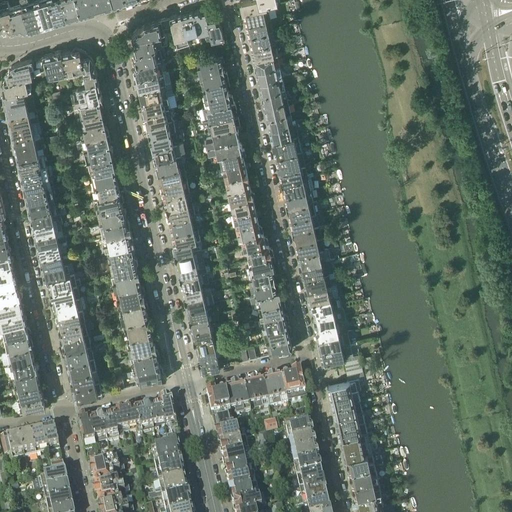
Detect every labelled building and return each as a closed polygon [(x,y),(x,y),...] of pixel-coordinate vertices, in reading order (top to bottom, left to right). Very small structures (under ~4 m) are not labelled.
[(0,19),(3,28),(3,30),(7,28),(10,30),(10,31),(11,30),(16,29),(10,7),(8,0),(5,1),(4,0),(2,1),(1,2),(0,2),(0,19)] [(20,0),(21,3),(29,28),(29,30),(30,29),(30,30),(35,28),(34,28),(42,26),(34,0),(29,2),(28,0),(20,0)] [(34,0),(42,26),(43,25),(43,26),(47,25),(47,24),(55,22),(47,0),(34,0)] [(47,0),(55,22),(68,18),(62,0),(47,0)] [(62,0),(68,18),(81,14),(76,0),(62,0)] [(76,0),(81,14),(98,9),(94,0),(76,0)] [(94,0),(98,9),(114,4),(112,0),(94,0)] [(244,0),(240,1),(242,11),(266,6),(265,0),(260,1),(259,0),(244,0)] [(21,3),(10,7),(16,29),(20,27),(23,29),(23,30),(24,30),(24,29),(29,28),(21,3)] [(271,16),(279,14),(277,4),(269,5),(271,16)] [(243,11),(245,23),(269,18),(266,6),(242,11),(243,11)] [(193,9),(182,13),(188,38),(199,35),(193,11),(193,9)] [(199,9),(193,11),(199,35),(204,34),(206,40),(212,38),(206,15),(205,10),(201,11),(201,10),(199,9)] [(182,13),(170,16),(173,29),(177,47),(189,44),(188,38),(182,13)] [(212,13),(206,15),(212,38),(213,43),(225,40),(221,26),(219,21),(219,20),(215,16),(215,15),(214,15),(212,14),(212,13)] [(132,34),(134,40),(159,34),(165,33),(164,31),(173,29),(170,16),(144,24),(141,27),(137,28),(136,29),(133,33),(133,32),(132,33),(132,34)] [(245,23),(248,35),(272,30),(269,18),(245,23)] [(275,41),(272,30),(248,35),(251,47),(275,41)] [(132,46),(134,53),(162,47),(162,46),(159,34),(134,40),(134,44),(132,46)] [(251,47),(253,59),(276,54),(277,54),(275,41),(251,47)] [(62,53),(65,72),(67,79),(79,76),(78,73),(84,72),(83,69),(78,49),(76,48),(76,47),(75,48),(73,50),(72,50),(62,53)] [(133,59),(134,65),(161,59),(165,58),(162,47),(134,53),(135,57),(133,59)] [(79,49),(78,49),(83,69),(84,72),(85,78),(86,83),(98,80),(97,75),(95,68),(94,63),(90,56),(86,52),(79,49)] [(43,55),(47,71),(49,82),(61,79),(60,73),(65,72),(62,53),(61,50),(54,51),(54,52),(43,55)] [(253,59),(256,70),(279,65),(276,54),(253,59)] [(6,73),(8,80),(32,74),(30,66),(33,65),(35,74),(47,71),(43,55),(32,58),(18,62),(16,63),(15,63),(13,64),(12,66),(12,65),(11,66),(12,69),(9,70),(9,69),(9,70),(7,73),(6,73)] [(196,60),(199,72),(223,67),(222,64),(222,63),(224,62),(223,55),(196,60)] [(133,71),(134,77),(163,71),(161,59),(134,65),(135,69),(133,71)] [(256,70),(259,82),(281,77),(279,65),(256,70)] [(202,84),(202,85),(228,79),(227,72),(226,72),(224,71),(223,67),(199,72),(200,78),(202,84)] [(138,82),(139,89),(165,83),(168,82),(171,82),(169,70),(163,71),(134,77),(136,82),(138,82)] [(6,88),(7,93),(29,88),(35,87),(34,82),(27,84),(26,76),(32,75),(32,74),(8,80),(4,81),(4,82),(3,83),(3,84),(4,87),(3,87),(4,87),(6,88)] [(259,82),(261,94),(284,89),(281,77),(259,82)] [(203,90),(205,96),(228,91),(227,87),(228,87),(229,85),(230,85),(228,79),(202,85),(203,90)] [(100,90),(98,80),(86,83),(87,85),(83,86),(72,89),(75,105),(99,99),(102,98),(100,90)] [(140,101),(142,101),(168,95),(175,93),(173,93),(171,82),(168,82),(165,83),(139,89),(140,93),(138,93),(140,101)] [(3,93),(5,105),(10,104),(10,103),(18,101),(18,103),(27,101),(26,100),(34,98),(33,93),(30,94),(29,88),(7,93),(3,93)] [(261,94),(264,105),(287,100),(284,89),(261,94)] [(210,101),(211,106),(234,102),(232,95),(230,94),(229,94),(228,91),(205,96),(206,102),(210,101)] [(168,95),(142,101),(143,105),(141,107),(142,111),(143,111),(144,112),(170,106),(177,105),(175,93),(168,95)] [(8,116),(34,110),(36,109),(34,98),(26,100),(27,101),(18,103),(18,101),(10,103),(10,104),(5,105),(6,108),(8,115),(8,116)] [(100,103),(99,99),(75,105),(73,105),(75,117),(102,111),(103,109),(102,104),(100,103)] [(264,105),(267,117),(289,112),(287,100),(264,105)] [(202,121),(233,114),(233,111),(236,110),(235,102),(234,102),(211,106),(207,107),(207,108),(202,109),(205,120),(202,121)] [(145,123),(147,124),(173,118),(171,112),(172,112),(170,107),(170,106),(144,112),(145,112),(146,116),(144,119),(145,123)] [(10,123),(10,127),(15,126),(15,125),(23,123),(23,126),(32,124),(31,123),(40,121),(39,120),(37,115),(35,116),(34,110),(8,116),(10,123)] [(103,115),(102,111),(75,117),(77,122),(78,128),(78,129),(104,122),(106,120),(105,116),(103,115)] [(267,117),(269,128),(292,123),(289,112),(267,117)] [(213,131),(236,126),(240,125),(240,124),(238,117),(234,118),(233,114),(202,121),(203,126),(211,124),(213,131)] [(148,135),(149,135),(176,129),(182,128),(181,121),(178,121),(177,117),(173,118),(147,124),(148,124),(149,128),(147,130),(148,135)] [(13,137),(13,138),(39,132),(39,131),(42,131),(40,125),(40,121),(31,123),(32,124),(23,126),(23,123),(15,125),(15,126),(10,127),(11,130),(13,137)] [(105,126),(104,122),(78,129),(79,134),(80,134),(81,140),(109,134),(107,127),(105,126)] [(269,128),(272,140),(294,135),(292,123),(269,128)] [(206,138),(207,144),(239,137),(238,132),(238,131),(238,128),(236,127),(236,126),(213,131),(214,136),(206,138)] [(151,146),(153,147),(178,141),(177,136),(177,135),(176,129),(149,135),(150,136),(151,140),(149,142),(150,146),(151,146)] [(13,138),(15,149),(20,148),(20,147),(28,145),(29,147),(37,145),(36,144),(44,143),(43,137),(40,137),(39,132),(13,138)] [(110,140),(109,134),(81,140),(83,146),(82,146),(83,151),(110,145),(109,142),(110,140)] [(273,147),(275,156),(301,150),(298,137),(295,137),(294,135),(272,140),(272,141),(272,143),(273,147)] [(218,154),(220,154),(241,149),(241,147),(242,147),(241,143),(240,142),(239,137),(207,144),(209,151),(216,149),(218,154)] [(153,158),(156,159),(181,153),(179,141),(178,141),(153,147),(154,151),(152,153),(153,158)] [(15,149),(18,160),(43,154),(44,154),(43,148),(45,147),(44,143),(36,144),(37,145),(29,147),(28,145),(20,147),(20,148),(15,149)] [(110,145),(83,151),(86,164),(87,163),(113,157),(112,157),(112,153),(113,151),(112,147),(110,145)] [(220,154),(223,166),(244,161),(243,157),(244,157),(245,155),(246,155),(244,149),(245,148),(244,148),(241,149),(220,154)] [(279,169),(279,171),(305,165),(301,150),(275,156),(277,164),(278,169),(279,169)] [(155,165),(156,172),(184,166),(181,153),(156,159),(157,163),(155,165)] [(18,160),(20,171),(46,165),(43,154),(18,160)] [(115,158),(113,157),(87,163),(90,175),(115,169),(114,165),(116,163),(115,158)] [(223,166),(225,177),(247,172),(244,161),(223,166)] [(20,171),(23,181),(29,180),(29,179),(37,177),(37,179),(46,177),(45,176),(48,175),(53,174),(50,164),(46,165),(20,171)] [(279,171),(282,183),(307,177),(305,165),(279,171)] [(161,179),(162,183),(187,178),(184,166),(156,172),(158,178),(160,179),(161,179)] [(117,177),(115,169),(90,175),(93,186),(118,181),(117,177)] [(225,177),(228,189),(250,184),(247,172),(225,177)] [(23,181),(25,192),(51,186),(48,175),(45,176),(46,177),(37,179),(37,177),(29,179),(29,180),(23,181)] [(282,183),(284,194),(310,189),(313,188),(310,176),(307,177),(282,183)] [(164,195),(164,196),(190,190),(187,178),(162,183),(161,183),(161,184),(160,186),(161,190),(163,191),(163,192),(164,192),(164,195)] [(118,184),(118,181),(93,186),(94,192),(92,192),(94,199),(121,192),(122,190),(123,190),(122,186),(121,186),(119,185),(119,184),(118,184)] [(228,189),(231,202),(253,197),(252,196),(254,192),(251,190),(250,184),(228,189)] [(25,192),(28,202),(35,200),(35,199),(42,198),(42,200),(51,198),(51,197),(53,197),(51,186),(25,192)] [(284,194),(287,206),(313,201),(310,189),(284,194)] [(166,203),(167,208),(192,202),(190,190),(164,196),(162,198),(163,202),(164,202),(166,203),(166,204),(166,203)] [(122,192),(121,192),(94,199),(97,211),(123,205),(122,201),(123,199),(122,192)] [(28,202),(30,213),(51,208),(56,207),(53,197),(51,197),(51,198),(42,200),(42,198),(35,199),(35,200),(28,202)] [(231,202),(233,214),(255,209),(253,197),(231,202)] [(287,206),(290,218),(315,212),(313,201),(287,206)] [(167,219),(169,220),(195,214),(192,202),(167,208),(168,212),(166,214),(167,219)] [(125,207),(123,205),(97,211),(100,224),(125,218),(124,214),(125,214),(125,213),(126,211),(125,207)] [(30,213),(33,224),(37,223),(37,222),(45,220),(46,223),(54,221),(53,220),(61,218),(60,212),(58,212),(57,207),(56,207),(51,208),(30,213)] [(233,214),(236,226),(258,220),(255,209),(233,214)] [(290,218),(293,230),(318,224),(315,212),(290,218)] [(170,231),(172,232),(198,226),(195,214),(169,220),(170,220),(171,224),(169,227),(170,231)] [(33,224),(35,235),(62,229),(60,223),(62,223),(61,218),(53,220),(54,221),(46,223),(45,220),(37,222),(37,223),(33,224)] [(128,218),(125,218),(100,224),(103,237),(130,231),(128,218)] [(236,226),(239,237),(263,232),(262,226),(261,226),(259,224),(258,220),(236,226)] [(293,230),(295,242),(321,236),(319,228),(327,227),(326,223),(318,224),(293,230)] [(173,245),(199,239),(201,238),(198,226),(172,232),(172,233),(173,232),(174,236),(173,236),(172,239),(173,245)] [(35,235),(38,246),(42,245),(42,244),(50,242),(51,245),(59,243),(58,242),(66,240),(65,234),(63,234),(62,229),(35,235)] [(132,239),(130,231),(103,237),(105,250),(131,243),(130,240),(132,239)] [(241,237),(244,249),(269,243),(267,237),(265,236),(265,235),(264,236),(263,232),(239,237),(239,238),(241,237)] [(295,242),(298,254),(323,249),(324,249),(321,236),(295,242)] [(173,245),(175,255),(202,249),(202,248),(202,246),(201,241),(200,240),(199,239),(173,245)] [(38,246),(40,257),(67,251),(65,245),(67,244),(66,240),(58,242),(59,243),(51,245),(50,242),(42,244),(42,245),(38,246)] [(0,256),(5,255),(5,254),(11,253),(10,249),(9,249),(8,242),(0,243),(0,256)] [(132,243),(131,243),(105,250),(108,263),(135,257),(134,256),(133,252),(133,251),(134,249),(135,249),(134,245),(133,245),(132,243)] [(247,253),(249,260),(274,254),(272,248),(270,247),(269,247),(269,243),(244,249),(240,250),(242,255),(247,253)] [(202,249),(175,255),(178,266),(204,260),(203,255),(203,254),(210,253),(209,248),(208,248),(202,249)] [(298,254),(301,266),(325,260),(323,249),(298,254)] [(40,257),(42,268),(71,261),(70,256),(68,257),(67,251),(40,257)] [(0,266),(13,263),(11,256),(11,253),(5,254),(5,255),(0,256),(0,266)] [(247,261),(249,267),(246,267),(247,273),(250,272),(274,267),(273,263),(275,260),(274,254),(249,260),(247,261)] [(136,258),(135,257),(108,263),(110,270),(106,271),(108,276),(111,275),(138,269),(137,269),(136,265),(136,264),(137,262),(138,262),(137,258),(136,258)] [(301,266),(303,278),(328,272),(333,271),(331,259),(325,260),(301,266)] [(204,260),(178,266),(180,277),(206,271),(210,270),(210,268),(209,266),(208,265),(205,265),(204,260)] [(42,268),(45,279),(74,272),(71,261),(42,268)] [(0,277),(3,277),(3,278),(10,277),(10,276),(16,275),(15,271),(14,271),(13,263),(0,266),(0,277)] [(247,273),(250,284),(274,278),(273,275),(274,275),(274,274),(275,273),(274,267),(250,272),(247,273)] [(139,270),(138,269),(111,275),(115,291),(141,285),(139,277),(140,275),(141,275),(139,270)] [(180,277),(183,288),(201,283),(200,278),(208,277),(206,271),(180,277)] [(303,278),(306,289),(337,282),(336,278),(336,276),(334,271),(333,271),(328,272),(303,278)] [(51,290),(77,284),(81,283),(79,277),(75,278),(74,272),(45,279),(46,285),(47,285),(49,286),(49,287),(50,286),(51,290)] [(0,289),(18,286),(16,278),(16,275),(10,276),(10,277),(3,278),(3,277),(0,277),(0,289)] [(256,289),(257,295),(279,290),(278,284),(277,284),(276,283),(275,282),(274,278),(250,284),(251,290),(256,289)] [(337,282),(306,289),(309,302),(338,295),(336,288),(335,283),(337,283),(337,282)] [(210,286),(202,288),(201,283),(183,288),(185,298),(211,292),(215,292),(214,288),(211,289),(210,286)] [(53,298),(54,302),(80,296),(77,284),(51,290),(50,292),(49,292),(50,297),(51,297),(53,298)] [(143,286),(141,285),(115,291),(119,307),(144,301),(143,293),(144,291),(143,286)] [(0,289),(0,302),(21,298),(21,297),(22,295),(23,295),(22,291),(21,291),(19,289),(19,290),(18,286),(0,289)] [(257,301),(258,307),(284,301),(283,295),(282,295),(280,293),(279,290),(257,295),(250,297),(251,302),(257,301)] [(211,292),(185,298),(187,308),(206,304),(214,302),(211,292)] [(57,314),(82,308),(88,307),(87,304),(89,302),(86,300),(85,295),(80,296),(54,302),(53,302),(54,302),(52,304),(53,309),(55,310),(56,310),(57,314)] [(309,302),(310,308),(311,308),(312,309),(313,309),(314,313),(342,307),(340,295),(338,295),(309,302)] [(0,302),(0,314),(23,309),(22,302),(21,298),(0,302)] [(144,301),(119,307),(122,323),(149,317),(148,317),(146,310),(147,310),(147,309),(148,307),(147,303),(145,301),(144,301)] [(258,307),(261,318),(284,313),(284,309),(285,307),(286,307),(284,301),(258,307)] [(187,308),(190,319),(195,318),(196,319),(202,318),(201,315),(208,314),(208,315),(217,313),(224,312),(223,309),(217,310),(216,307),(207,309),(206,304),(187,308)] [(313,319),(314,324),(316,325),(340,320),(345,319),(342,307),(314,313),(314,317),(313,319)] [(59,326),(59,327),(85,320),(82,308),(57,314),(56,314),(56,315),(55,317),(56,321),(58,322),(59,322),(60,326),(59,326)] [(0,327),(1,327),(26,322),(26,321),(24,313),(23,309),(0,314),(0,327)] [(190,319),(192,330),(211,325),(210,320),(218,318),(217,313),(208,315),(208,314),(201,315),(202,318),(196,319),(195,318),(190,319)] [(260,331),(263,330),(287,325),(286,321),(287,321),(288,319),(287,314),(285,313),(284,313),(261,318),(262,326),(259,326),(260,331)] [(150,318),(149,317),(122,323),(126,339),(152,333),(150,325),(151,323),(152,323),(151,318),(150,318)] [(62,334),(63,339),(88,333),(85,320),(59,327),(58,329),(59,333),(61,334),(61,335),(62,334)] [(316,331),(317,337),(342,331),(340,320),(316,325),(317,329),(316,329),(317,329),(316,331)] [(1,327),(4,339),(29,333),(31,331),(30,327),(27,325),(26,322),(1,327)] [(192,330),(195,340),(200,339),(201,340),(206,339),(206,336),(213,334),(213,336),(227,333),(226,329),(221,331),(221,328),(212,330),(211,325),(192,330)] [(263,330),(266,343),(290,337),(289,333),(290,333),(291,331),(290,326),(288,325),(287,325),(263,330)] [(318,340),(320,349),(345,343),(342,331),(317,337),(318,340)] [(4,339),(6,351),(31,345),(32,345),(30,337),(29,333),(4,339)] [(65,350),(91,344),(88,333),(63,339),(64,342),(63,342),(63,343),(62,345),(63,349),(65,350)] [(154,334),(152,333),(126,339),(130,355),(156,349),(155,349),(154,341),(155,339),(154,334)] [(195,340),(197,350),(215,346),(214,341),(223,339),(222,336),(228,335),(227,333),(213,336),(213,334),(206,336),(206,339),(201,340),(200,339),(195,340)] [(290,337),(266,343),(269,355),(290,350),(292,346),(290,337)] [(320,349),(323,361),(332,359),(334,359),(339,358),(348,356),(353,354),(350,342),(345,343),(320,349)] [(68,362),(93,356),(91,344),(65,350),(65,351),(66,350),(66,354),(65,356),(64,357),(65,361),(66,361),(68,362)] [(6,351),(9,364),(35,358),(33,349),(32,349),(31,345),(6,351)] [(197,350),(199,360),(205,359),(205,360),(211,358),(210,356),(217,354),(218,356),(226,354),(225,348),(216,350),(215,346),(197,350)] [(253,346),(247,347),(250,359),(255,357),(253,346)] [(158,350),(156,349),(130,355),(133,371),(160,365),(159,365),(157,357),(158,357),(159,355),(158,350)] [(205,359),(199,360),(201,370),(226,365),(225,360),(228,359),(226,354),(218,356),(217,354),(210,356),(211,358),(205,360),(205,359)] [(343,357),(348,378),(363,375),(359,354),(343,357)] [(70,374),(71,374),(96,369),(93,356),(68,362),(69,366),(68,366),(67,369),(68,373),(70,374)] [(9,364),(12,376),(37,370),(37,369),(38,369),(39,367),(38,363),(36,361),(35,361),(35,358),(9,364)] [(161,367),(160,365),(133,371),(136,385),(166,378),(165,374),(163,372),(162,367),(161,367)] [(74,386),(74,387),(99,381),(96,369),(71,374),(72,378),(71,378),(71,379),(70,381),(71,385),(73,386),(73,387),(74,386)] [(12,376),(15,388),(40,382),(40,381),(40,379),(39,373),(38,373),(37,370),(12,376)] [(292,372),(282,375),(288,402),(294,401),(300,399),(300,400),(306,398),(300,370),(298,370),(297,370),(294,370),(293,372),(292,372)] [(263,379),(269,407),(273,406),(288,403),(288,402),(282,375),(281,375),(278,375),(275,377),(274,377),(274,376),(269,377),(269,378),(266,378),(263,379)] [(245,382),(244,383),(249,406),(253,405),(254,410),(269,407),(263,379),(263,380),(262,379),(261,379),(260,378),(258,379),(257,380),(256,381),(256,380),(250,382),(249,382),(248,381),(245,382)] [(330,396),(331,396),(358,389),(355,379),(328,385),(330,396)] [(99,381),(74,387),(75,390),(74,391),(73,393),(73,397),(74,397),(76,398),(76,399),(102,393),(99,381)] [(17,399),(43,394),(43,393),(41,385),(40,382),(15,388),(17,399)] [(229,386),(226,388),(230,410),(235,409),(236,416),(238,416),(238,414),(250,411),(249,406),(244,383),(243,383),(243,384),(240,384),(237,385),(232,386),(231,387),(229,386)] [(206,392),(211,414),(230,410),(226,388),(225,388),(214,390),(213,390),(212,389),(209,390),(208,391),(206,392)] [(331,396),(333,406),(360,400),(358,389),(331,396)] [(17,399),(20,411),(46,406),(46,405),(47,403),(48,403),(47,399),(46,399),(44,397),(43,394),(17,399)] [(159,402),(165,426),(169,426),(170,432),(170,433),(171,435),(167,436),(168,443),(181,441),(178,430),(173,406),(172,406),(172,404),(171,399),(169,399),(168,398),(161,400),(159,402)] [(335,417),(336,417),(363,411),(360,400),(333,406),(335,417)] [(152,406),(149,407),(154,431),(159,430),(158,428),(165,427),(165,426),(159,402),(152,404),(152,406)] [(130,407),(124,408),(130,433),(136,431),(136,435),(142,433),(137,409),(133,410),(132,409),(130,407)] [(149,407),(137,409),(142,433),(154,431),(149,407)] [(117,414),(113,415),(119,439),(124,438),(123,434),(130,433),(124,408),(118,410),(117,412),(117,414)] [(211,414),(215,432),(234,428),(233,423),(230,410),(211,414)] [(336,417),(338,427),(365,421),(363,411),(336,417)] [(113,415),(101,417),(107,442),(119,439),(113,415)] [(97,416),(89,418),(95,444),(107,442),(101,417),(97,418),(97,416)] [(95,444),(89,418),(87,417),(79,419),(78,421),(79,428),(85,452),(87,462),(99,459),(95,444)] [(263,422),(266,433),(277,430),(275,419),(263,422)] [(338,427),(340,438),(365,432),(367,432),(365,421),(338,427)] [(286,429),(288,441),(313,435),(314,433),(313,429),(311,428),(310,424),(306,424),(286,429)] [(42,429),(48,453),(60,451),(54,426),(51,425),(48,426),(46,428),(42,429)] [(220,444),(221,444),(246,438),(243,426),(238,427),(234,428),(215,432),(218,443),(218,442),(220,444)] [(36,456),(48,453),(42,429),(40,428),(40,427),(36,428),(36,429),(35,431),(31,431),(36,456)] [(25,458),(36,456),(31,431),(31,432),(29,431),(28,430),(25,431),(25,432),(23,433),(20,434),(25,458)] [(340,438),(342,448),(367,443),(365,432),(340,438)] [(12,462),(25,458),(20,434),(19,434),(17,433),(13,434),(11,436),(0,439),(4,457),(11,455),(12,462)] [(288,441),(291,453),(316,447),(317,445),(316,441),(315,441),(314,440),(313,436),(313,435),(288,441)] [(223,456),(248,450),(246,438),(221,444),(222,448),(221,448),(220,450),(220,454),(221,454),(223,455),(223,456)] [(151,449),(155,466),(181,460),(179,453),(181,452),(182,450),(183,450),(181,443),(151,449)] [(342,448),(345,459),(369,453),(367,443),(342,448)] [(291,453),(294,464),(318,459),(319,457),(320,457),(319,453),(318,453),(316,452),(315,447),(316,447),(291,453)] [(224,468),(226,468),(251,462),(248,450),(223,456),(224,459),(222,460),(224,468)] [(350,471),(349,472),(375,465),(375,464),(372,453),(369,453),(345,459),(346,465),(347,465),(349,466),(350,471)] [(95,484),(121,478),(120,473),(124,472),(123,466),(119,467),(119,465),(117,458),(115,458),(110,459),(90,464),(92,471),(89,472),(90,477),(93,477),(95,484)] [(294,464),(297,476),(323,471),(321,464),(319,463),(318,459),(294,464)] [(155,466),(158,482),(184,476),(183,469),(184,466),(183,461),(181,460),(155,466)] [(229,478),(229,479),(254,473),(257,472),(255,465),(252,466),(251,462),(226,468),(227,472),(226,474),(225,474),(226,477),(228,478),(229,478)] [(65,473),(63,464),(51,467),(53,476),(54,476),(65,473)] [(353,484),(352,484),(378,478),(375,465),(349,472),(349,474),(348,474),(349,478),(351,479),(353,484)] [(297,476),(300,489),(314,486),(315,490),(324,488),(322,479),(325,479),(323,471),(297,476)] [(54,476),(53,476),(41,479),(32,481),(34,492),(43,490),(68,484),(65,473),(54,476)] [(228,485),(229,491),(256,485),(254,473),(229,479),(230,483),(229,483),(228,485)] [(156,500),(162,498),(188,492),(186,485),(188,482),(187,478),(184,476),(158,482),(160,491),(154,492),(155,494),(156,500)] [(100,504),(126,498),(125,493),(129,492),(128,486),(124,487),(124,485),(123,485),(121,478),(95,484),(97,491),(94,492),(95,498),(98,497),(100,504)] [(354,492),(355,497),(380,491),(381,491),(378,478),(352,484),(351,487),(352,491),(354,492)] [(43,490),(46,502),(70,496),(68,484),(43,490)] [(231,501),(233,502),(259,496),(256,485),(229,491),(231,501)] [(300,489),(304,507),(330,501),(328,493),(326,493),(324,488),(315,490),(314,486),(300,489)] [(162,498),(165,511),(175,511),(192,508),(190,501),(192,501),(190,491),(188,492),(162,498)] [(357,510),(381,505),(383,504),(380,491),(355,497),(353,497),(354,497),(352,498),(353,502),(355,502),(357,510)] [(242,511),(261,508),(265,507),(264,501),(271,499),(269,494),(259,496),(233,502),(234,502),(235,507),(233,509),(233,511),(242,511)] [(46,502),(47,511),(52,511),(73,508),(70,496),(46,502)] [(133,511),(132,507),(128,508),(126,498),(100,504),(99,504),(101,511),(98,511),(133,511)] [(329,511),(329,509),(332,509),(330,501),(304,507),(304,511),(329,511)]
